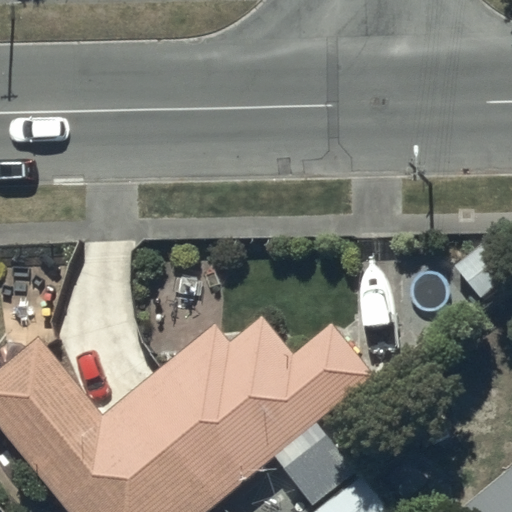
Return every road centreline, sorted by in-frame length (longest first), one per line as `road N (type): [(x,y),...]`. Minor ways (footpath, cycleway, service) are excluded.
road 1 (tertiary): [(0,114),(373,106)]
road 2 (tertiary): [(373,106),(511,103)]
